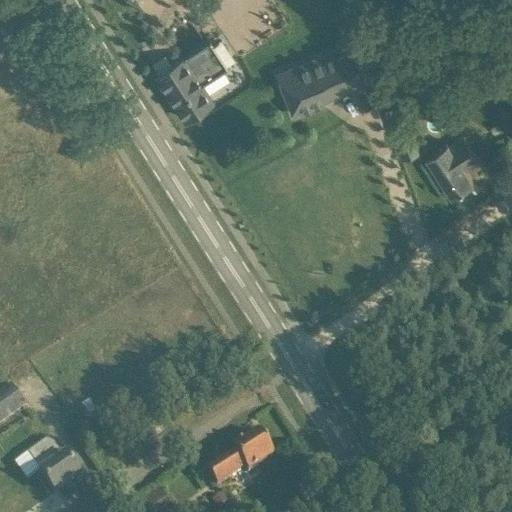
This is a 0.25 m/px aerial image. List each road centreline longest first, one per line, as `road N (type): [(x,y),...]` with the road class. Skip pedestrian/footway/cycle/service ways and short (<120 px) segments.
road 1 (primary): [(385,511),(60,0)]
road 2 (track): [(511,204),(294,368)]
road 3 (residential): [(89,511),(274,382)]
